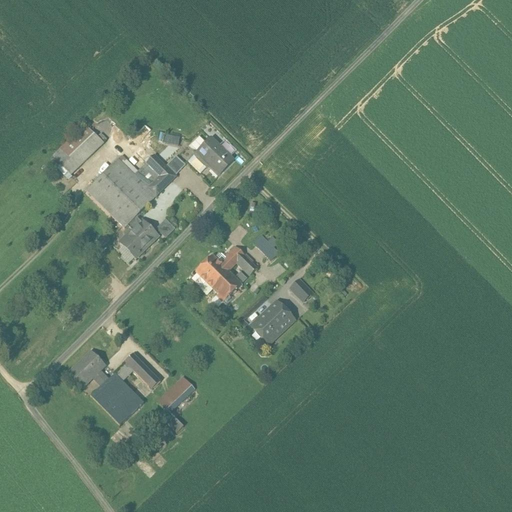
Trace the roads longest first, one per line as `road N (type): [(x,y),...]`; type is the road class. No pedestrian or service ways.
road 1 (track): [(422,0),(27,395),(112,511)]
road 2 (track): [(244,177),(315,246),(312,261),(284,287),(301,313)]
